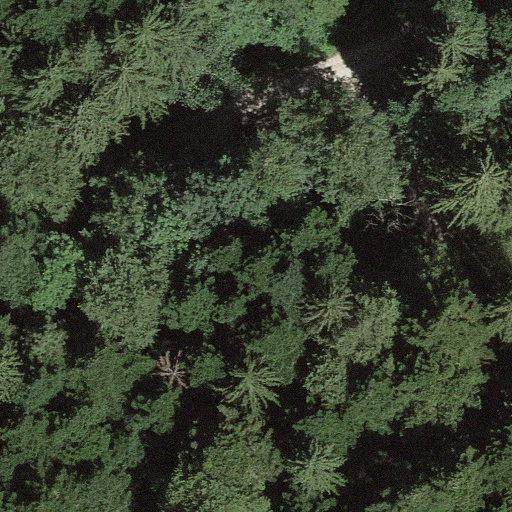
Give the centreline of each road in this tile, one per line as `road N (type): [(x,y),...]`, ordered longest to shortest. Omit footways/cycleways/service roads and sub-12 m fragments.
road 1 (track): [(0,231),(117,166),(511,0)]
road 2 (track): [(511,416),(384,53)]
